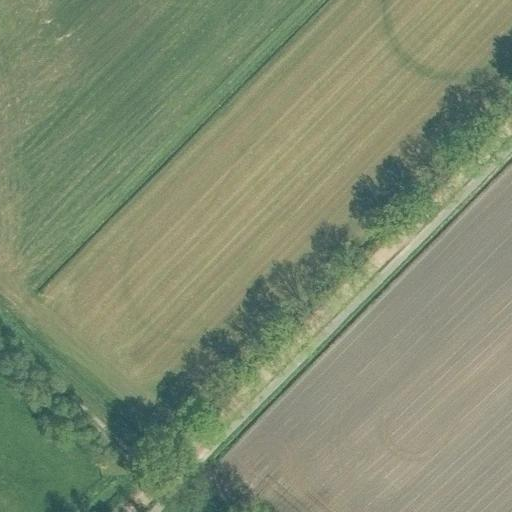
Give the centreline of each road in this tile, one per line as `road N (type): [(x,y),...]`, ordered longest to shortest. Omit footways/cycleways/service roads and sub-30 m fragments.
road 1 (track): [(127,511),(511,122)]
road 2 (track): [(169,511),(154,484),(0,346)]
